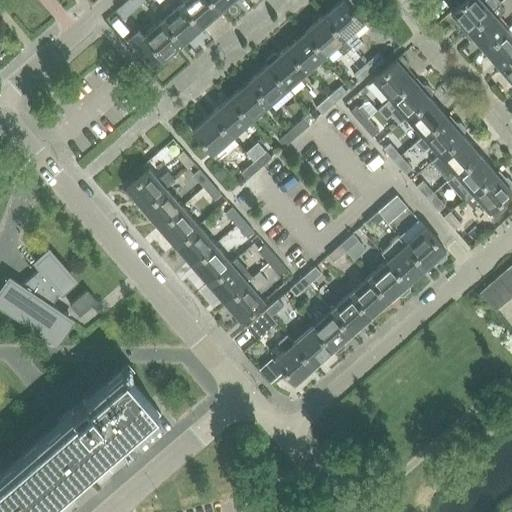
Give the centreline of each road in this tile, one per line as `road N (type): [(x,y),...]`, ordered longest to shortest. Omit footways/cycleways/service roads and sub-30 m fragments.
road 1 (residential): [(247,392),(0,105)]
road 2 (residential): [(283,432),(511,234)]
road 3 (residential): [(108,511),(247,392)]
